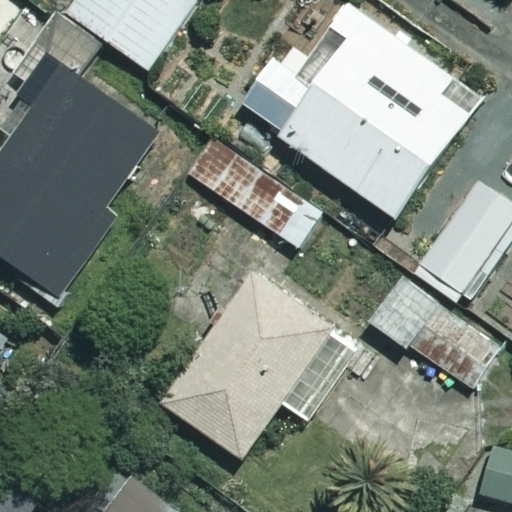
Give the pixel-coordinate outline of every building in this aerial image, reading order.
[(0,59),(35,16),(15,0),(6,0),(0,8),(0,59)] [(212,5),(204,0),(90,0),(80,13),(159,74),(212,5)] [(433,59),(362,9),(312,80),(289,64),(255,112),(415,226),(493,116),(426,68),(433,59)] [(173,134),(68,68),(0,175),(0,254),(69,299),(173,134)] [(231,149),(210,179),(312,251),(333,222),(231,149)] [(511,258),(511,201),(491,187),(426,275),(474,310),(511,258)] [(363,349),(268,281),(177,407),(255,464),(301,399),(318,411),(363,349)] [(510,350),(417,283),(387,325),(481,392),(510,350)] [(0,335),(0,367),(15,347),(0,335)] [(511,449),(506,448),(492,497),(511,502),(511,449)] [(186,511),(133,471),(101,511),(186,511)]
